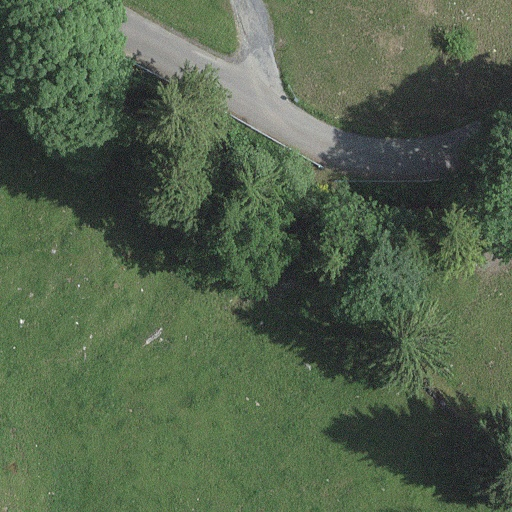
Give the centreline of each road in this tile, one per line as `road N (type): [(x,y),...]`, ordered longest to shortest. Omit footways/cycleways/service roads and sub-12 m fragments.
road 1 (unclassified): [(0,12),(54,4),(332,146),(416,159),(511,126)]
road 2 (track): [(278,115),(242,0)]
